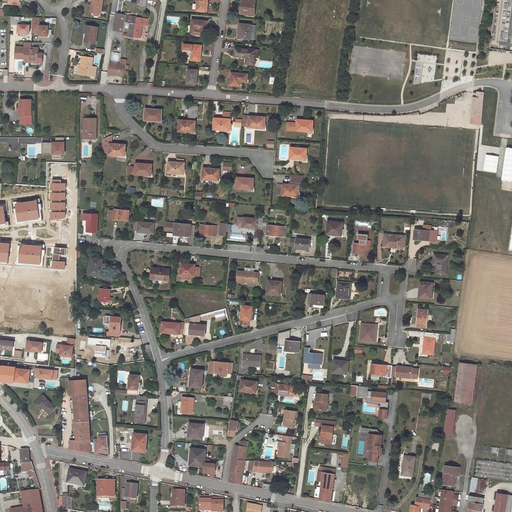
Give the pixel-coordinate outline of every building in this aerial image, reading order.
[(92,3),(91,7),(93,7),(92,12),(94,12),(99,13),(101,13),(102,0),(93,0),(93,3),(92,3)] [(207,0),(197,0),(197,10),(207,11),(207,0)] [(256,0),(242,0),(241,12),(249,12),(248,16),(255,16),(256,0)] [(125,35),(134,36),(137,18),(117,14),(114,30),(123,32),(126,32),(125,35)] [(20,17),(10,16),(10,24),(18,25),(18,33),(20,36),(23,33),(29,33),(30,25),(20,25),(20,17)] [(40,18),(32,17),(32,32),(39,33),(39,36),(48,36),(49,26),(40,25),(40,18)] [(137,18),(134,36),(139,37),(142,25),(146,26),(147,19),(137,18)] [(206,21),(192,20),(190,34),(197,35),(197,29),(206,30),(206,21)] [(254,32),(255,25),(251,25),(240,24),(238,38),(250,39),(250,38),(250,31),(254,32)] [(98,27),(88,26),(87,33),(86,33),(85,42),(96,43),(98,27)] [(203,46),(183,44),(183,49),(192,50),(191,60),(200,61),(201,51),(203,51),(203,46)] [(25,47),(16,47),(15,58),(25,59),(25,57),(38,58),(38,53),(38,48),(31,47),(25,47)] [(256,50),(235,48),(234,56),(246,58),(246,64),(254,65),(255,57),(256,50)] [(95,76),(96,67),(92,67),(93,58),(82,56),(81,65),(79,65),(78,69),(80,70),(79,74),(89,75),(95,76)] [(110,62),(108,74),(116,75),(117,72),(123,73),(124,65),(120,64),(110,62)] [(197,70),(188,69),(187,83),(196,84),(197,70)] [(248,74),(233,73),(232,80),(231,80),(231,85),(240,86),(241,81),(242,81),(247,82),(248,74)] [(483,92),(477,92),(477,93),(476,97),(474,118),(481,118),(483,92)] [(474,118),(476,97),(473,97),(470,123),(480,124),(481,118),(474,118)] [(21,116),(21,124),(31,123),(31,99),(20,99),(20,107),(22,107),(22,116),(21,116)] [(196,106),(190,106),(189,106),(188,116),(189,117),(189,119),(195,119),(195,117),(197,117),(198,106),(196,106)] [(162,110),(145,109),(145,120),(156,121),(156,119),(161,119),(162,110)] [(260,126),(265,127),(265,117),(244,116),(243,127),(260,128),(260,126)] [(96,119),(84,118),(84,138),(95,139),(95,124),(96,124),(96,119)] [(223,119),(214,118),(214,129),(225,130),(225,128),(230,128),(230,119),(223,119)] [(312,133),(313,121),(297,119),(297,123),(287,122),(287,130),(307,132),(307,133),(312,133)] [(194,130),(195,121),(179,120),(178,131),(189,132),(189,130),(194,130)] [(109,153),(109,155),(120,155),(120,154),(125,154),(126,144),(113,143),(113,135),(103,139),(103,153),(109,153)] [(52,142),(41,142),(41,150),(52,150),(52,153),(52,158),(61,158),(61,153),(63,153),(63,137),(54,137),(55,142),(55,145),(52,145),(52,142)] [(306,158),(307,148),(291,147),(290,158),(301,159),(301,157),(306,158)] [(511,171),(511,149),(505,148),(501,178),(511,180),(511,171)] [(499,156),(486,154),(483,170),(496,172),(499,156)] [(168,162),(168,173),(179,174),(179,172),(184,172),(184,163),(177,162),(168,162)] [(151,174),(152,164),(136,163),(135,167),(135,174),(146,175),(146,173),(151,174)] [(232,163),(224,163),(224,171),(232,171),(232,163)] [(135,167),(127,166),(126,174),(135,174),(135,167)] [(203,168),(202,179),(214,180),(214,178),(218,179),(219,169),(203,168)] [(237,177),(236,188),(248,189),(248,187),(253,188),(253,180),(253,178),(237,177)] [(61,180),(52,180),(52,184),(52,189),(52,193),(51,193),(51,199),(52,199),(52,203),(51,203),(51,209),(52,209),(52,212),(51,212),(51,218),(51,219),(65,217),(65,212),(61,212),(61,209),(65,209),(65,203),(61,203),(61,199),(65,199),(65,193),(61,193),(61,189),(65,189),(65,184),(61,183),(61,180)] [(282,195),(293,196),(293,194),(299,194),(299,185),(294,185),(283,184),(283,185),(277,185),(276,194),(282,195)] [(17,208),(14,208),(16,221),(22,221),(22,224),(37,222),(36,218),(42,218),(41,210),(42,209),(41,204),(38,204),(37,201),(16,204),(17,208)] [(129,211),(114,209),(114,210),(113,218),(113,219),(128,220),(129,211)] [(97,214),(83,214),(83,220),(87,220),(87,232),(96,232),(97,214)] [(262,223),(263,215),(258,214),(258,219),(244,217),(243,218),(243,226),(243,227),(248,228),(247,229),(257,230),(257,228),(262,228),(262,223)] [(138,222),(138,223),(138,231),(138,232),(153,234),(154,223),(138,222)] [(165,232),(174,232),(174,222),(165,222),(165,232)] [(342,223),(327,222),(326,234),(342,235),(342,223)] [(195,234),(196,225),(191,225),(191,224),(175,223),(174,235),(179,235),(179,234),(190,235),(190,234),(195,234)] [(267,223),(262,223),(262,228),(261,231),(261,232),(266,233),(266,235),(284,237),(285,227),(267,225),(267,223)] [(216,226),(201,225),(200,235),(216,236),(216,226)] [(430,230),(415,229),(414,239),(429,240),(430,230)] [(357,243),(354,243),(353,253),(365,254),(365,253),(369,253),(370,241),(367,240),(367,234),(360,234),(360,239),(357,239),(357,243)] [(391,245),(403,246),(404,235),(384,234),(384,240),(385,240),(385,246),(391,247),(391,245)] [(296,238),(296,239),(296,246),(295,247),(303,248),(303,249),(309,249),(310,239),(296,238)] [(0,263),(1,263),(2,260),(8,260),(9,243),(0,242),(0,263)] [(21,245),(18,245),(17,262),(23,262),(22,265),(37,266),(37,263),(43,263),(44,247),(42,247),(42,246),(21,244),(21,245)] [(66,248),(55,247),(54,254),(53,254),(53,261),(54,261),(53,268),(64,269),(65,262),(63,262),(64,254),(66,255),(66,248)] [(438,259),(438,263),(437,273),(446,274),(447,255),(433,254),(433,258),(438,259)] [(101,259),(90,258),(89,275),(101,276),(102,266),(101,266),(101,259)] [(181,275),(190,276),(194,277),(194,276),(199,276),(200,267),(195,267),(195,265),(188,265),(188,264),(181,263),(180,275),(181,275)] [(170,270),(152,268),(151,279),(169,281),(170,270)] [(248,272),(240,271),(238,271),(237,281),(257,283),(258,273),(248,272)] [(282,282),(275,281),(275,283),(268,282),(267,294),(280,295),(282,282)] [(351,283),(338,282),(336,298),(349,299),(351,283)] [(421,289),(421,297),(431,298),(432,283),(420,282),(419,288),(421,289)] [(110,290),(100,289),(99,301),(112,302),(113,298),(110,297),(110,290)] [(325,295),(309,294),(309,303),(313,304),(313,306),(323,307),(325,295)] [(252,306),(243,305),(241,319),(250,320),(251,312),(252,312),(252,306)] [(428,310),(418,309),(416,326),(426,327),(428,310)] [(200,315),(185,318),(185,324),(184,334),(205,336),(206,325),(199,324),(200,315)] [(121,317),(106,316),(105,323),(111,323),(110,331),(120,332),(121,317)] [(184,334),(185,324),(162,322),(161,332),(184,334)] [(368,324),(361,324),(360,340),(375,342),(376,326),(370,326),(370,327),(368,327),(368,324)] [(438,334),(425,332),(423,353),(433,354),(435,338),(438,339),(438,334)] [(67,345),(57,344),(57,352),(61,353),(61,355),(72,356),(73,346),(76,346),(76,338),(68,337),(67,345)] [(0,355),(11,356),(13,342),(0,340),(0,355)] [(107,341),(97,340),(96,356),(105,357),(105,359),(108,359),(109,351),(106,351),(107,341)] [(43,342),(27,341),(25,351),(34,352),(34,351),(42,351),(43,342)] [(300,342),(286,341),(285,352),(294,353),(294,351),(299,351),(300,342)] [(310,348),(305,348),(304,357),(308,358),(308,362),(322,364),(322,354),(309,353),(310,348)] [(261,356),(244,355),(243,364),(260,366),(261,356)] [(343,363),(343,361),(333,360),(332,372),(347,374),(348,363),(343,363)] [(232,363),(209,361),(208,373),(213,373),(213,372),(232,373),(232,363)] [(392,366),(372,363),(371,373),(383,375),(386,375),(386,377),(391,377),(391,375),(392,366)] [(459,363),(454,400),(467,402),(472,365),(459,363)] [(396,375),(396,376),(417,378),(418,369),(412,368),(397,366),(397,367),(396,375)] [(30,370),(15,368),(14,381),(29,382),(30,370)] [(58,370),(35,368),(34,375),(38,376),(38,377),(57,379),(58,370)] [(203,370),(192,369),(190,386),(202,387),(203,370)] [(122,390),(122,394),(128,394),(129,394),(137,394),(138,383),(139,383),(140,383),(140,380),(139,380),(139,376),(130,375),(129,390),(122,390)] [(275,390),(274,393),(279,394),(285,395),(293,396),(295,388),(293,388),(294,386),(285,384),(286,379),(282,378),(281,384),(280,383),(276,383),(275,390)] [(73,393),(75,421),(89,421),(86,380),(68,381),(69,394),(72,394),(73,393)] [(258,382),(242,380),(240,390),(256,392),(258,382)] [(368,387),(357,386),(356,395),(356,396),(367,397),(367,396),(371,396),(371,403),(380,404),(379,417),(387,418),(388,402),(384,401),(385,397),(386,398),(386,392),(367,390),(368,387)] [(326,410),(328,394),(316,393),(315,401),(317,401),(316,409),(326,410)] [(49,414),(55,408),(43,395),(34,404),(41,410),(43,408),(49,414)] [(194,398),(183,397),(181,412),(192,413),(194,398)] [(144,412),(146,413),(147,401),(137,400),(136,413),(135,422),(143,423),(144,412)] [(456,409),(447,408),(443,433),(443,439),(449,440),(450,434),(452,435),(456,409)] [(287,418),(285,426),(295,427),(296,420),(295,420),(296,411),(286,410),(284,418),(287,418)] [(336,422),(322,420),(321,424),(323,425),(322,435),(321,435),(320,440),(325,441),(325,443),(331,443),(334,426),(335,426),(336,422)] [(70,448),(91,452),(89,421),(75,421),(77,440),(75,440),(70,440),(70,448)] [(238,422),(231,421),(229,435),(235,435),(235,430),(236,430),(238,422)] [(191,429),(190,437),(203,439),(204,425),(189,423),(189,428),(191,429)] [(370,453),(368,465),(377,466),(379,454),(379,450),(381,448),(383,435),(380,435),(380,432),(378,429),(361,427),(361,432),(369,434),(370,431),(373,431),(371,444),(368,444),(367,448),(371,449),(370,453)] [(140,449),(140,451),(145,451),(147,434),(134,433),(132,448),(140,449)] [(99,438),(95,439),(96,447),(100,446),(100,447),(101,447),(101,452),(108,451),(108,447),(105,447),(105,444),(108,444),(107,435),(99,436),(99,438)] [(292,436),(284,435),(283,442),(280,441),(278,456),(289,457),(292,436)] [(248,442),(241,441),(239,442),(239,446),(236,445),(231,471),(235,472),(237,465),(239,465),(240,460),(245,461),(245,460),(248,442)] [(206,449),(191,448),(189,465),(204,466),(204,472),(207,472),(210,473),(215,473),(215,467),(216,464),(210,463),(205,462),(206,449)] [(29,470),(34,470),(32,462),(30,462),(29,450),(21,450),(22,471),(29,470)] [(349,453),(336,451),(336,456),(345,457),(344,467),(348,467),(349,453)] [(415,457),(410,456),(404,455),(403,467),(402,475),(412,476),(415,457)] [(476,475),(489,477),(491,461),(478,459),(476,475)] [(0,471),(11,471),(10,467),(10,464),(0,465),(0,460),(0,471)] [(229,481),(241,484),(245,461),(240,460),(239,465),(237,465),(235,472),(231,471),(229,481)] [(261,461),(250,461),(248,470),(259,470),(259,471),(272,472),(274,462),(261,461)] [(511,464),(491,461),(489,477),(511,480),(511,464)] [(460,468),(445,466),(443,484),(453,485),(455,473),(459,474),(460,468)] [(87,473),(70,469),(69,474),(71,475),(69,482),(84,485),(87,473)] [(322,471),(318,471),(317,480),(322,481),(333,483),(334,473),(326,472),(322,471)] [(346,505),(358,507),(361,485),(363,485),(364,478),(355,476),(353,483),(346,482),(345,492),(347,492),(346,505)] [(487,480),(472,478),(470,491),(482,493),(482,488),(486,488),(487,480)] [(115,481),(98,481),(98,496),(115,497),(115,481)] [(333,483),(322,481),(320,494),(320,500),(330,502),(333,483)] [(130,498),(136,498),(138,485),(127,484),(125,497),(130,498)] [(374,484),(370,484),(368,491),(377,493),(378,485),(374,484)] [(453,490),(442,488),(441,497),(438,511),(455,511),(450,510),(451,503),(456,504),(458,495),(453,494),(453,490)] [(41,500),(39,490),(37,490),(21,492),(24,509),(20,509),(20,508),(10,510),(10,511),(43,511),(42,505),(40,505),(40,501),(41,500)] [(185,498),(185,495),(185,490),(174,490),(173,498),(175,498),(175,506),(184,506),(185,498)] [(410,511),(419,511),(420,507),(429,508),(431,495),(419,492),(418,497),(416,497),(415,505),(411,505),(410,511)] [(501,511),(504,494),(497,493),(493,511),(501,511)] [(509,511),(511,499),(511,495),(504,494),(501,511),(509,511)] [(478,511),(478,510),(482,510),(484,497),(469,495),(468,502),(469,502),(467,511),(478,511)] [(68,496),(63,496),(63,509),(72,510),(72,497),(68,497),(68,496)] [(205,498),(200,498),(200,510),(212,511),(212,500),(212,499),(205,499),(205,498)] [(219,500),(212,500),(212,511),(224,511),(224,499),(219,499),(219,500)]
